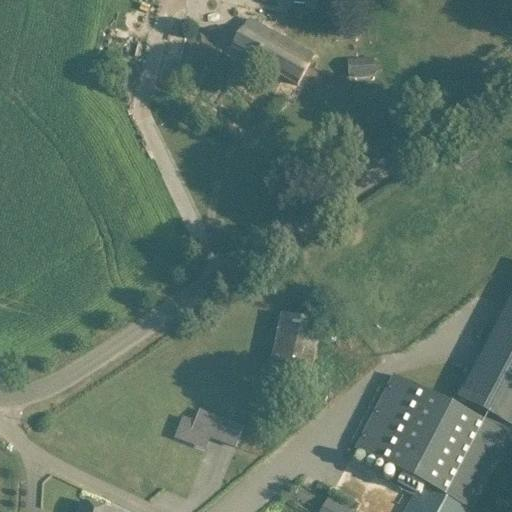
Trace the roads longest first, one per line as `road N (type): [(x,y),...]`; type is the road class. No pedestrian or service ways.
road 1 (unclassified): [(511,87),(212,289),(0,407)]
road 2 (unknown): [(23,397),(95,459),(188,511)]
